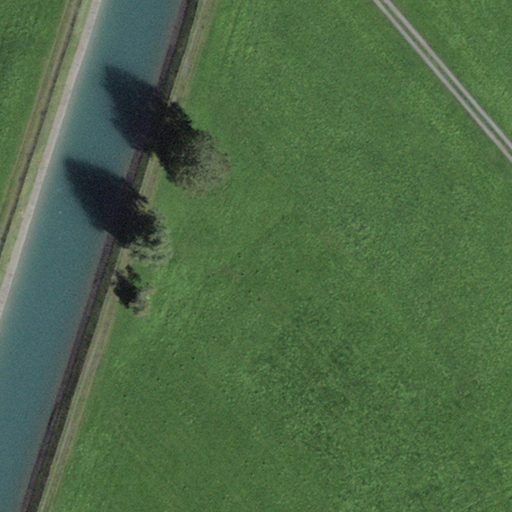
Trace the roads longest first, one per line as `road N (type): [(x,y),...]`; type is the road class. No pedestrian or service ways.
road 1 (track): [(220,0),(56,511)]
road 2 (track): [(0,241),(77,0)]
road 3 (track): [(511,147),(392,0)]
